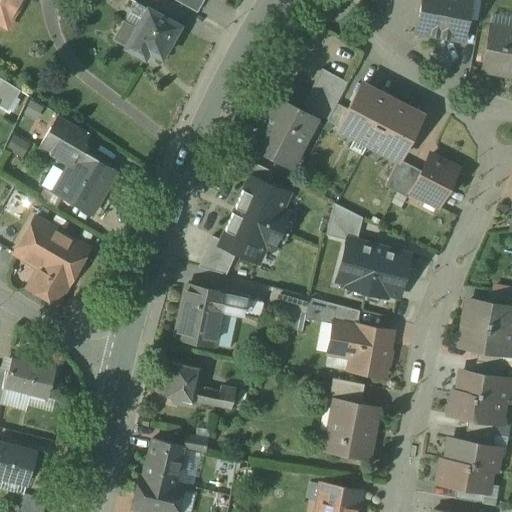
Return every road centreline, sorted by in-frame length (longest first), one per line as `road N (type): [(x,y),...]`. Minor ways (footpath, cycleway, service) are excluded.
road 1 (residential): [(508,130),(429,339),(398,511)]
road 2 (tertiary): [(272,0),(192,152),(125,361)]
road 3 (residential): [(311,0),(508,130)]
road 4 (tertiary): [(125,361),(89,511)]
road 5 (residential): [(0,289),(125,361)]
